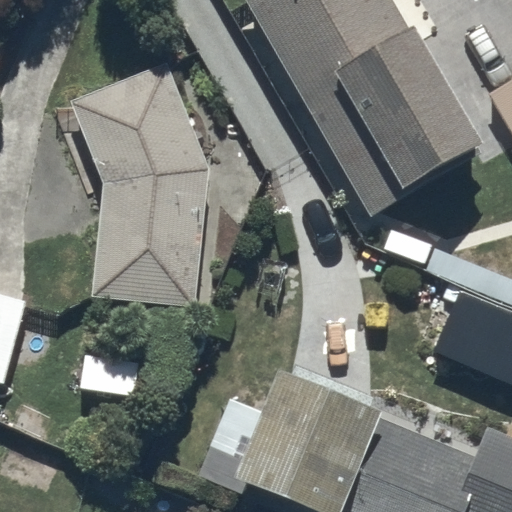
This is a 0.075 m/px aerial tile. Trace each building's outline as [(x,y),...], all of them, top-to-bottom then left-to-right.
[(379,0),(262,0),(244,11),(372,234),(398,219),(401,224),(482,178),(379,0)] [(167,81),(71,120),(102,201),(91,314),(194,324),(208,186),(167,81)] [(511,97),(490,111),(511,149),(511,97)] [(511,288),(432,256),(423,279),(427,281),(426,283),(511,317),(511,288)] [(0,304),(0,398),(1,399),(27,312),(0,304)] [(511,355),(507,354),(495,388),(511,394),(511,355)] [(365,437),(278,399),(231,507),(241,511),(511,511),(511,453),(488,443),(475,473),(369,428),(365,437)]
